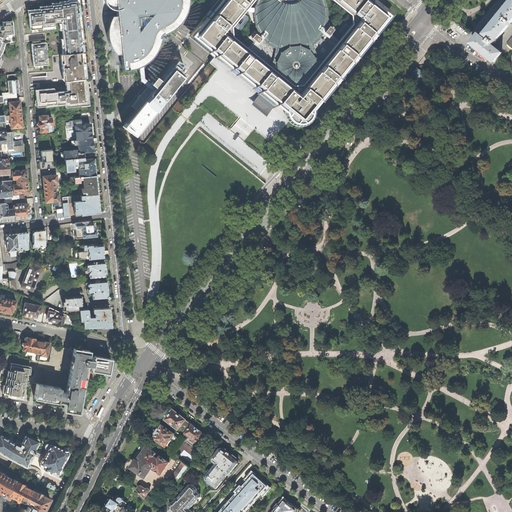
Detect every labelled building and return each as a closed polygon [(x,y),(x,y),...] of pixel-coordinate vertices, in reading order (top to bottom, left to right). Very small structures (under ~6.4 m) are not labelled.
[(60,1),(60,3),(68,3),(68,2),(77,1),(80,27),(82,27),(80,14),(78,0),(67,0),(68,0),(60,1)] [(188,0),(104,0),(105,3),(107,6),(110,8),(113,9),(117,10),(118,15),(113,16),(110,20),(108,26),(107,33),(108,39),(110,44),(113,50),(116,55),(122,54),(123,71),(127,70),(133,69),(138,68),(141,66),(144,65),(145,64),(148,62),(153,58),(156,53),(159,47),(162,38),(161,38),(160,37),(162,34),(163,34),(165,35),(174,29),(179,25),(183,19),(186,14),(188,8),(189,3),(188,0)] [(215,0),(187,35),(199,45),(201,47),(213,57),(209,62),(254,99),(250,104),(265,116),(269,111),(285,124),(288,121),(290,123),(292,124),(294,125),(297,125),(299,126),(301,126),(304,125),(307,124),(309,122),(313,118),(314,116),(314,114),(315,113),(315,111),(394,14),(377,0),(215,0)] [(30,30),(42,28),(42,27),(54,26),(54,22),(61,21),(61,23),(62,30),(63,39),(64,45),(64,47),(64,53),(65,54),(83,52),(83,51),(81,41),(81,39),(80,30),(80,27),(77,1),(68,2),(68,3),(60,3),(60,4),(52,5),(52,7),(45,8),(40,9),(40,11),(28,13),(30,30)] [(501,53),(506,58),(511,50),(511,1),(501,15),(488,31),(485,35),(486,36),(483,39),(479,35),(471,44),(494,62),(501,53)] [(0,58),(0,55),(5,43),(14,42),(12,21),(2,22),(2,26),(0,26),(0,58)] [(42,65),(48,64),(46,42),(40,43),(32,44),(31,44),(32,54),(33,66),(35,66),(42,65)] [(64,81),(65,81),(85,79),(84,78),(86,78),(86,72),(85,68),(83,68),(83,64),(85,64),(84,53),(82,54),(82,53),(61,55),(64,81)] [(153,88),(123,126),(135,136),(186,73),(174,63),(156,85),(153,88)] [(145,64),(141,66),(142,79),(144,81),(153,88),(156,85),(147,78),(145,77),(145,64)] [(413,72),(411,75),(421,83),(427,77),(416,68),(413,72)] [(17,74),(7,75),(9,92),(2,93),(2,99),(17,98),(16,92),(19,92),(18,84),(17,74)] [(35,90),(37,107),(46,106),(46,105),(65,103),(65,107),(80,106),(81,104),(88,103),(87,97),(88,96),(88,93),(87,81),(85,81),(85,79),(65,81),(66,91),(54,93),(54,89),(35,90)] [(20,108),(20,102),(9,102),(10,115),(21,114),(20,108)] [(22,120),(21,114),(10,115),(4,116),(4,120),(11,119),(12,128),(22,127),(22,120)] [(40,132),(51,131),(51,125),(52,125),(52,117),(47,117),(47,115),(38,116),(39,121),(37,124),(39,127),(40,132)] [(81,119),(73,120),(74,126),(76,140),(91,139),(91,132),(90,128),(91,128),(90,124),(81,125),(81,119)] [(11,132),(6,133),(7,151),(19,149),(19,147),(19,144),(13,145),(11,132)] [(96,138),(91,139),(76,140),(71,141),(71,145),(77,144),(78,148),(79,148),(79,149),(79,150),(80,152),(83,152),(93,151),(92,146),(92,142),(97,141),(96,138)] [(41,150),(42,161),(55,160),(54,149),(41,150)] [(84,154),(83,152),(80,152),(79,150),(79,149),(63,151),(63,152),(60,153),(61,158),(64,158),(64,159),(84,157),(84,154)] [(84,159),(84,157),(64,159),(65,171),(74,170),(74,165),(78,164),(79,176),(95,175),(94,166),(94,165),(97,165),(96,162),(96,159),(94,160),(93,158),(84,159)] [(0,174),(2,175),(3,181),(10,180),(9,166),(6,166),(6,164),(8,163),(8,158),(0,158),(0,174)] [(26,170),(12,171),(13,180),(16,179),(16,182),(27,181),(26,173),(26,170)] [(43,182),(44,189),(55,188),(57,188),(57,181),(61,181),(60,178),(60,175),(52,175),(52,174),(49,175),(49,176),(43,176),(43,182)] [(79,176),(60,178),(61,181),(61,183),(79,181),(79,179),(82,179),(83,188),(81,188),(81,192),(86,192),(86,194),(97,193),(96,185),(98,185),(98,182),(97,180),(96,180),(96,179),(101,178),(100,174),(95,175),(79,176)] [(0,197),(4,197),(5,203),(6,203),(12,202),(11,188),(8,188),(8,186),(11,186),(10,180),(3,181),(1,181),(2,184),(0,184),(0,197)] [(28,188),(27,181),(16,182),(17,184),(13,185),(14,193),(28,192),(28,188)] [(45,202),(59,201),(58,194),(56,194),(55,188),(44,189),(45,196),(45,202)] [(62,197),(63,212),(63,217),(69,216),(67,203),(73,202),(75,215),(99,212),(98,206),(100,206),(100,202),(100,199),(98,199),(97,194),(80,196),(80,199),(83,199),(83,200),(78,201),(77,195),(62,197)] [(0,220),(3,220),(14,219),(13,208),(7,209),(6,203),(5,203),(0,203),(0,220)] [(28,207),(28,203),(19,204),(20,205),(13,206),(13,208),(14,219),(28,217),(29,217),(29,215),(29,211),(29,210),(29,208),(29,207),(28,207)] [(74,234),(75,238),(96,236),(96,232),(96,229),(94,229),(93,223),(91,223),(90,221),(75,223),(76,234),(74,234)] [(40,246),(44,245),(44,229),(38,230),(32,231),(32,247),(40,246)] [(21,232),(16,233),(17,248),(23,248),(23,249),(27,248),(27,231),(21,232)] [(7,249),(17,248),(16,233),(10,234),(5,234),(7,249)] [(83,246),(84,250),(87,250),(88,259),(104,257),(103,250),(103,249),(102,245),(93,246),(93,244),(83,245),(83,246)] [(87,250),(84,250),(84,251),(76,252),(74,252),(75,258),(88,259),(87,250)] [(7,264),(7,271),(12,271),(19,267),(18,262),(18,261),(11,263),(7,264)] [(104,270),(105,270),(105,267),(104,262),(87,264),(87,267),(87,271),(89,271),(89,277),(104,276),(104,274),(104,270)] [(21,286),(32,290),(37,278),(41,267),(30,263),(21,286)] [(13,277),(8,275),(8,278),(9,286),(12,287),(12,290),(16,292),(15,278),(13,277)] [(8,278),(0,277),(0,285),(9,288),(9,286),(8,278)] [(87,292),(91,292),(92,299),(108,297),(107,290),(109,290),(109,288),(108,285),(107,285),(106,285),(106,281),(87,282),(88,288),(86,288),(87,292)] [(8,313),(11,313),(12,308),(14,308),(16,300),(5,298),(6,295),(6,294),(0,293),(0,295),(0,311),(1,312),(3,313),(5,313),(6,312),(8,313)] [(65,310),(78,310),(78,309),(81,309),(81,303),(81,296),(64,298),(64,301),(63,302),(63,305),(65,305),(65,310)] [(40,312),(44,313),(45,305),(41,304),(41,307),(39,307),(39,305),(24,302),(22,316),(31,317),(33,318),(34,318),(35,318),(36,318),(37,318),(37,317),(38,316),(38,315),(37,315),(38,312),(40,313),(40,312)] [(57,323),(62,324),(64,316),(59,315),(59,312),(45,305),(44,313),(47,313),(47,317),(49,317),(48,321),(54,322),(57,322),(57,323)] [(101,327),(111,327),(110,319),(112,319),(111,313),(109,313),(109,307),(92,308),(93,311),(94,311),(94,316),(91,317),(88,317),(87,308),(81,309),(78,309),(78,310),(79,320),(82,320),(83,327),(101,326),(101,327)] [(12,337),(19,338),(20,332),(13,330),(12,337)] [(22,351),(30,352),(33,338),(28,337),(26,337),(26,338),(24,338),(22,351)] [(35,339),(35,338),(33,338),(30,352),(32,353),(36,353),(35,356),(34,359),(35,359),(35,360),(43,362),(44,356),(47,357),(48,351),(48,349),(49,342),(44,341),(35,339)] [(212,351),(204,344),(198,351),(207,358),(212,351)] [(74,348),(69,375),(85,378),(86,368),(89,368),(91,369),(91,370),(108,373),(111,359),(94,356),(93,357),(88,356),(89,351),(74,348)] [(3,385),(2,393),(13,394),(24,396),(25,388),(26,382),(28,374),(29,374),(30,367),(20,365),(20,364),(11,363),(10,370),(8,370),(7,377),(6,377),(5,385),(3,385)] [(69,375),(66,392),(64,402),(63,408),(79,411),(81,396),(85,378),(69,375)] [(36,383),(34,398),(37,398),(45,400),(57,402),(57,401),(64,402),(66,392),(59,391),(60,388),(36,383)] [(162,396),(149,401),(151,408),(164,403),(162,396)] [(165,419),(179,429),(180,428),(186,433),(193,424),(182,416),(182,413),(180,412),(178,412),(171,407),(168,411),(170,413),(169,415),(165,419)] [(162,444),(164,445),(165,444),(168,445),(171,440),(178,444),(184,436),(177,431),(176,433),(162,424),(159,428),(158,428),(157,428),(156,428),(155,429),(154,430),(154,431),(155,432),(154,433),(155,433),(152,437),(157,441),(162,444)] [(196,427),(193,424),(186,433),(186,434),(190,437),(187,441),(193,446),(198,440),(201,443),(207,435),(201,431),(201,430),(199,429),(197,427),(196,427)] [(13,460),(26,467),(30,459),(33,454),(38,456),(39,453),(34,451),(35,450),(34,449),(38,443),(25,436),(19,446),(15,444),(15,445),(1,435),(0,436),(0,452),(7,457),(13,460)] [(43,470),(50,473),(51,471),(57,474),(58,473),(58,474),(61,468),(63,470),(66,465),(68,460),(66,459),(68,454),(68,453),(67,452),(68,452),(67,451),(68,450),(67,448),(65,447),(63,448),(63,449),(62,449),(51,444),(50,445),(48,443),(45,444),(44,446),(45,449),(48,450),(43,458),(42,458),(39,464),(40,464),(39,467),(44,469),(43,470)] [(143,476),(145,478),(152,467),(162,473),(169,462),(142,443),(138,448),(142,451),(140,453),(142,455),(138,461),(136,460),(133,466),(133,468),(135,469),(135,471),(137,472),(139,472),(141,474),(141,475),(143,476)] [(235,459),(222,448),(220,448),(212,458),(212,461),(216,463),(206,477),(206,480),(207,481),(208,482),(211,485),(211,484),(217,488),(228,475),(228,474),(229,475),(238,463),(238,461),(235,459)] [(181,454),(190,462),(194,457),(185,450),(181,454)] [(26,467),(13,460),(9,468),(38,483),(37,480),(39,480),(40,478),(41,477),(41,474),(41,472),(40,470),(38,469),(37,468),(35,467),(32,467),(31,467),(29,467),(26,467)] [(180,466),(177,471),(184,476),(190,467),(183,462),(180,466)] [(245,480),(247,482),(255,474),(256,474),(257,473),(254,470),(245,480)] [(179,483),(184,476),(177,471),(172,478),(179,483)] [(2,474),(0,472),(0,492),(1,491),(7,494),(14,480),(5,476),(2,474)] [(256,474),(255,474),(247,482),(244,486),(245,487),(240,493),(233,501),(225,510),(223,511),(245,511),(269,486),(268,485),(262,480),(256,474)] [(16,476),(14,480),(7,494),(5,497),(7,498),(14,501),(15,500),(17,501),(18,499),(22,501),(23,500),(24,500),(29,502),(30,502),(31,502),(31,503),(30,507),(28,506),(26,509),(24,508),(22,511),(42,511),(44,510),(50,498),(43,494),(33,489),(25,485),(25,484),(19,481),(20,479),(16,476)] [(44,484),(43,486),(53,491),(56,486),(47,482),(45,485),(44,484)] [(182,496),(180,499),(190,508),(191,507),(200,497),(200,494),(198,492),(198,489),(193,484),(190,484),(182,493),(182,496)] [(270,484),(268,485),(269,486),(245,511),(251,511),(274,487),(270,484)] [(138,489),(138,490),(145,498),(150,490),(150,489),(149,488),(148,488),(147,489),(142,486),(139,486),(138,489)] [(144,499),(147,500),(145,498),(138,490),(138,494),(144,499)] [(9,499),(7,498),(5,497),(1,495),(0,497),(0,503),(5,506),(9,499)] [(133,511),(125,506),(127,503),(124,501),(124,500),(124,498),(122,497),(120,498),(118,500),(112,496),(108,502),(106,505),(106,506),(104,510),(106,511),(110,511),(116,511),(117,511),(133,511)] [(296,507),(283,496),(280,500),(281,501),(272,511),(297,511),(298,511),(295,509),(296,507)] [(193,511),(190,508),(180,499),(178,497),(177,498),(173,502),(173,504),(171,506),(169,506),(169,511),(170,511),(193,511)] [(221,508),(225,510),(233,501),(229,499),(221,508)]
